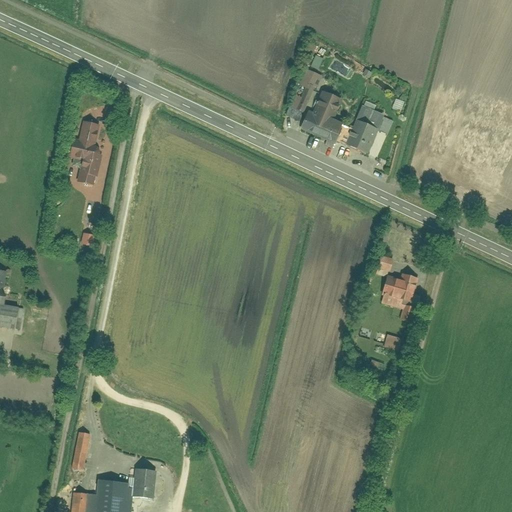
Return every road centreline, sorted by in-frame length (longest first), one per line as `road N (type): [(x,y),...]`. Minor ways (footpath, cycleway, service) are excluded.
road 1 (secondary): [(0,20),(511,260)]
road 2 (unknown): [(93,377),(177,425),(184,450),(171,511)]
